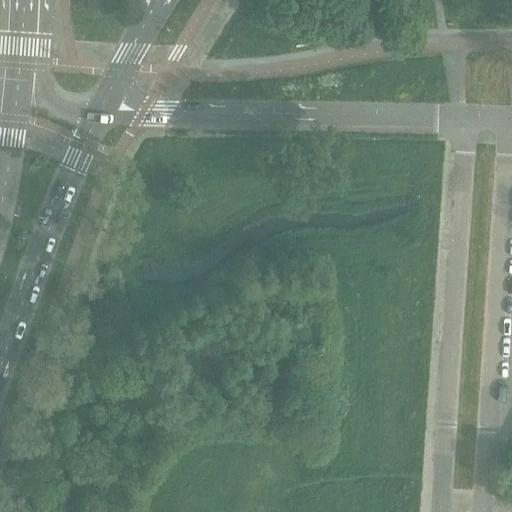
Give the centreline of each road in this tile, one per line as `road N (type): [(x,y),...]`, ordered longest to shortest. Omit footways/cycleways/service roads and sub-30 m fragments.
road 1 (unclassified): [(462,117),(467,153),(445,511)]
road 2 (unclassified): [(477,511),(511,122)]
road 3 (tertiary): [(462,117),(105,111)]
road 4 (secondary): [(0,360),(105,111)]
road 5 (secondary): [(18,74),(0,198)]
road 6 (secondary): [(105,111),(160,0)]
